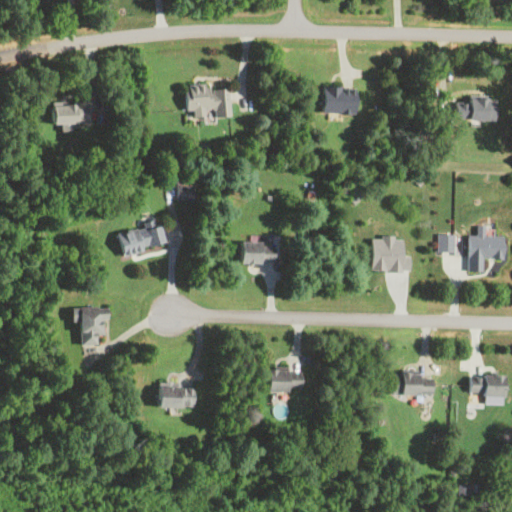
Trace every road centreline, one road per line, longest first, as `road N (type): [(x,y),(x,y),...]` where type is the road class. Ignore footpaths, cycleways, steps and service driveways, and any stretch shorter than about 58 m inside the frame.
road 1 (residential): [(511,33),(210,29),(12,52)]
road 2 (residential): [(511,319),(173,315)]
